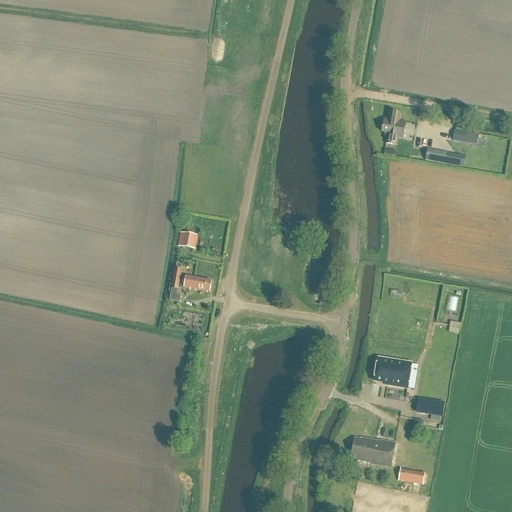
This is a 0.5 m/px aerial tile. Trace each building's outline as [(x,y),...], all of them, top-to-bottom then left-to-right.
[(384,119),(382,131),(385,132),(385,135),(387,135),(386,143),(397,145),(399,138),(403,139),(406,122),(400,121),(401,114),(390,111),(388,120),(384,119)] [(465,144),(467,133),(455,131),(453,142),(465,144)] [(429,149),(426,160),(446,164),(448,152),(429,149)] [(181,233),(178,247),(196,250),(198,236),(181,233)] [(171,289),(178,291),(182,270),(175,269),(171,289)] [(187,276),(184,288),(210,293),(212,281),(187,276)] [(374,382),(388,385),(388,387),(407,390),(412,365),(378,360),(374,382)] [(443,404),(419,401),(417,413),(441,417),(443,404)] [(354,462),(391,468),(395,444),(380,441),(380,442),(361,439),(361,440),(354,439),(351,456),(355,456),(354,462)] [(400,471),(398,482),(423,486),(425,475),(400,471)]
